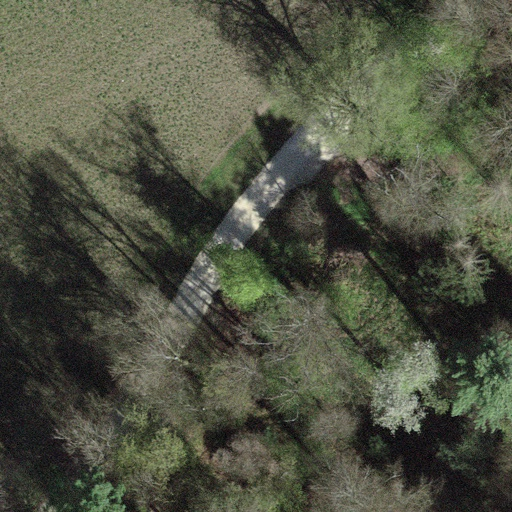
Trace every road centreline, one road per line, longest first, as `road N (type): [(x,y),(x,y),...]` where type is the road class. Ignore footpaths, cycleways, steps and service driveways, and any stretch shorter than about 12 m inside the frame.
road 1 (track): [(39,511),(295,144)]
road 2 (track): [(295,144),(462,0)]
road 3 (track): [(511,129),(295,144)]
